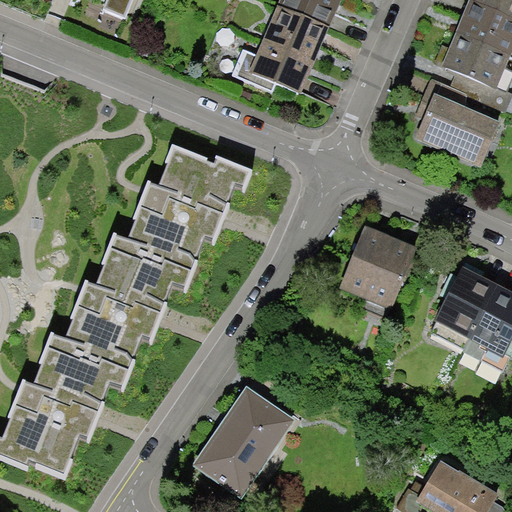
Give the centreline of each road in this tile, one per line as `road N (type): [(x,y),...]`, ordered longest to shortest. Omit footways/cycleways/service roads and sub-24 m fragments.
road 1 (residential): [(118,511),(289,255),(333,167)]
road 2 (residential): [(0,33),(333,167)]
road 3 (residential): [(333,167),(511,241)]
road 4 (residential): [(333,167),(407,0)]
